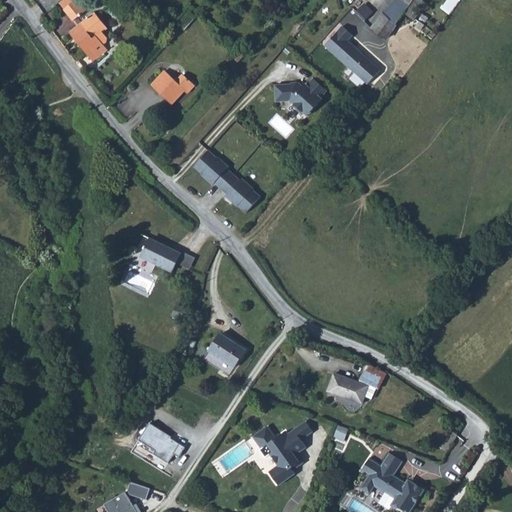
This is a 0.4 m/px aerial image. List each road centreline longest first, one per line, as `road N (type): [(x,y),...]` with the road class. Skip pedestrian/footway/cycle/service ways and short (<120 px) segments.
road 1 (residential): [(14,0),(83,93),(168,183),(220,224),(293,320)]
road 2 (residential): [(293,320),(378,356),(478,429),(483,458),(446,511)]
road 3 (residential): [(293,320),(165,505)]
